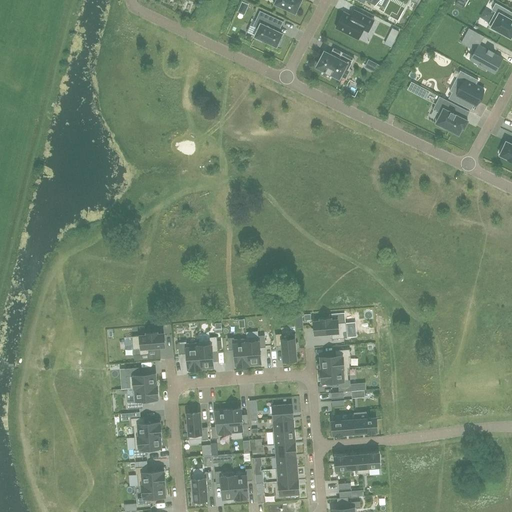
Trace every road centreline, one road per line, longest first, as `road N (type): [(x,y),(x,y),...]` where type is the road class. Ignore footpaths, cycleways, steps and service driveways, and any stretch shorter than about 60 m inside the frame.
road 1 (residential): [(316,446),(309,374),(172,384)]
road 2 (residential): [(467,167),(284,80)]
road 3 (residential): [(511,428),(316,446)]
road 4 (residential): [(284,80),(130,0)]
road 5 (residential): [(172,384),(182,511)]
